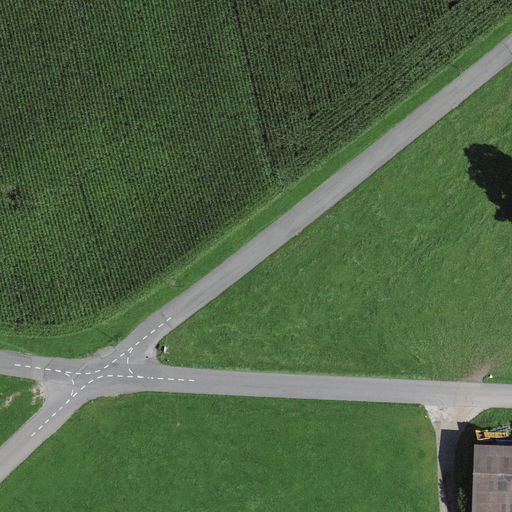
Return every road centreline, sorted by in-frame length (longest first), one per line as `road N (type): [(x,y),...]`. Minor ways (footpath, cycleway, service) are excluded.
road 1 (unclassified): [(98,375),(511,51)]
road 2 (unclassified): [(98,375),(511,393)]
road 3 (unclassified): [(0,467),(98,375)]
